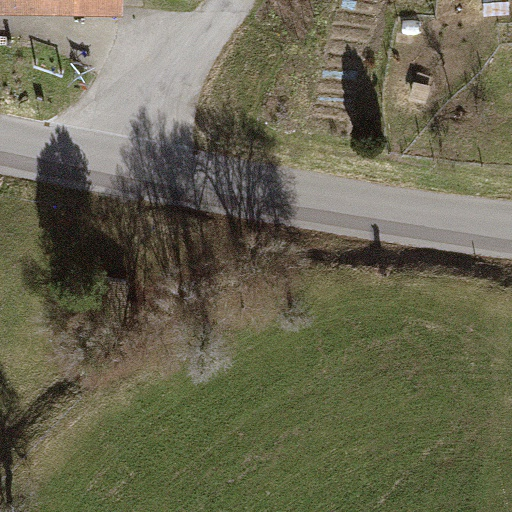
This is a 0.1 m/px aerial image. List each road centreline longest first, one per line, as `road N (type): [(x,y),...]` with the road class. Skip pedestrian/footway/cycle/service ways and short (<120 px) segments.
road 1 (tertiary): [(0,145),(126,175),(511,231)]
road 2 (track): [(126,175),(235,0)]
